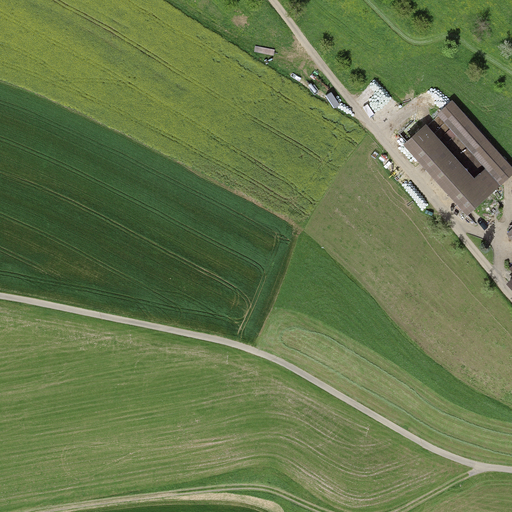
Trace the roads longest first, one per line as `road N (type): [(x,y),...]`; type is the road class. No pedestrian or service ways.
road 1 (track): [(511,472),(443,454),(259,353),(0,296)]
road 2 (unclassified): [(511,296),(271,0)]
